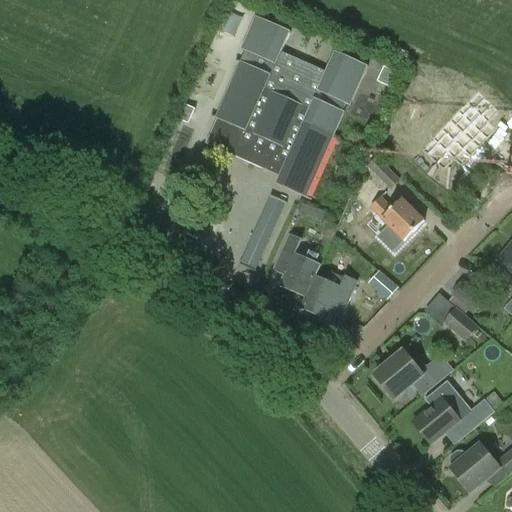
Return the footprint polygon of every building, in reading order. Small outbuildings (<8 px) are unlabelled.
[(216,121),(205,145),(221,152),(279,178),(276,186),(307,200),(343,114),(342,113),(345,106),(350,108),(367,68),(334,53),(325,74),(281,54),(290,34),(255,18),(240,51),(249,55),(244,66),(240,64),(215,120),(216,121)] [(384,69),(378,83),(390,88),(396,73),(384,69)] [(466,100),(449,119),(478,146),(496,127),(488,120),(498,109),(477,90),(467,101),(466,100)] [(183,105),(176,119),(189,125),(195,111),(183,105)] [(432,139),(422,150),(443,170),(453,159),(461,166),(478,146),(449,119),(431,138),(432,139)] [(271,198),(240,266),(256,273),(286,205),(271,198)] [(381,198),(369,210),(382,222),(388,228),(378,238),(394,254),(404,244),(405,244),(424,224),(402,202),(393,210),(381,198)] [(290,238),(275,272),(286,277),(281,288),(305,299),(320,268),(294,257),(301,243),(290,238)] [(511,247),(499,262),(511,273),(511,247)] [(307,299),(302,310),(327,321),(330,314),(341,319),(357,285),(346,280),(330,273),(325,283),(315,279),(320,268),(305,299),(307,299)] [(379,270),(367,283),(387,300),(398,288),(379,270)] [(463,284),(453,297),(474,315),(485,303),(463,284)] [(455,309),(443,324),(467,343),(479,328),(455,309)] [(423,312),(411,324),(420,333),(432,322),(423,312)] [(405,353),(375,378),(394,401),(412,386),(421,397),(453,371),(441,357),(427,368),(411,361),(405,353)] [(425,416),(413,425),(431,447),(445,436),(460,423),(465,419),(463,418),(470,412),(447,383),(424,402),(431,410),(425,416)] [(470,412),(463,418),(465,419),(474,431),(495,414),(484,401),(470,412)] [(450,458),(450,463),(454,468),(451,470),(471,495),(500,471),(480,446),(467,457),(463,452),(457,452),(450,458)] [(511,450),(500,460),(511,475),(511,450)]
